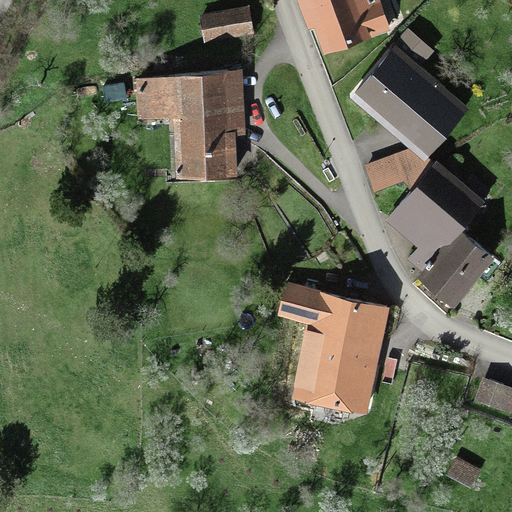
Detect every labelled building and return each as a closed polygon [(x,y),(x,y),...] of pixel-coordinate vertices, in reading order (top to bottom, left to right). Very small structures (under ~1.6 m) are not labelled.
[(384,0),(296,0),(307,29),(312,27),(322,55),(395,28),(384,0)] [(241,12),(202,14),(204,40),(242,38),(241,12)] [(395,48),(351,98),(421,157),(464,107),(395,48)] [(239,75),(135,77),(136,118),(173,117),(174,179),(241,178),(239,75)] [(409,152),(366,166),(374,190),(417,175),(409,152)] [(436,161),(387,218),(434,258),(455,233),(483,200),(436,161)] [(450,312),(491,264),(455,233),(434,258),(414,281),(450,312)] [(390,307),(285,286),(278,318),(304,323),(289,398),(368,414),(390,307)] [(511,403),(511,388),(482,376),(471,400),(507,416),(511,403)] [(455,458),(443,479),(465,492),(478,471),(455,458)]
